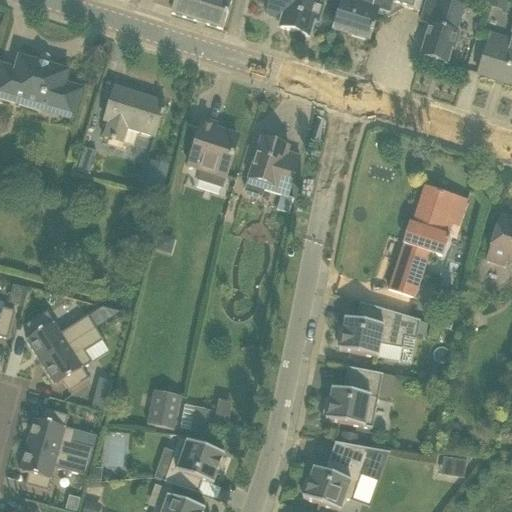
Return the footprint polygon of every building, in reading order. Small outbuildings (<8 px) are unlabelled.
[(172,15),(222,31),(231,2),(231,0),(150,0),(150,2),(174,10),(172,15)] [(279,29),(309,38),(314,22),(318,23),(323,6),(320,5),(321,0),(271,0),(266,16),(282,21),(279,29)] [(343,1),(334,31),(369,42),(371,34),(373,35),(374,30),(373,30),(378,12),(377,12),(378,6),(392,10),(393,5),(394,0),(343,0),(344,1),(343,1)] [(394,0),(393,5),(413,11),(416,0),(394,0)] [(452,50),(454,51),(459,35),(456,34),(464,7),(440,0),(439,0),(431,27),(430,26),(421,58),(447,66),(452,50)] [(488,0),(487,6),(506,12),(510,0),(488,0)] [(511,37),(511,42),(490,36),(478,76),(511,86),(511,37)] [(15,71),(1,67),(0,68),(0,99),(40,111),(42,104),(57,109),(63,108),(68,106),(72,101),(71,96),(69,91),(64,88),(68,73),(19,58),(15,71)] [(122,145),(122,143),(127,129),(154,138),(161,118),(163,118),(164,114),(162,114),(164,110),(137,102),(139,97),(115,89),(104,122),(109,124),(105,139),(122,145)] [(216,126),(203,122),(188,167),(226,180),(238,143),(213,135),(216,126)] [(289,149),(261,140),(248,180),(275,188),(274,194),(287,199),(300,158),(288,154),(289,149)] [(77,172),(89,176),(92,164),(80,161),(77,172)] [(166,174),(168,167),(151,162),(149,170),(166,174)] [(403,245),(430,254),(441,258),(447,242),(448,242),(449,239),(448,239),(448,237),(442,235),(455,199),(443,195),(443,194),(439,192),(438,193),(424,189),(412,225),(410,224),(403,245)] [(511,225),(501,222),(489,256),(511,263),(511,225)] [(398,261),(388,291),(415,300),(425,269),(430,254),(403,245),(398,261)] [(13,287),(9,303),(22,307),(27,290),(13,287)] [(339,351),(339,352),(378,360),(378,358),(377,358),(380,345),(402,350),(404,338),(416,340),(419,324),(420,324),(420,323),(360,304),(359,306),(360,306),(357,323),(345,320),(344,322),(345,322),(343,333),(339,332),(337,347),(340,348),(340,351),(339,351)] [(0,339),(8,341),(15,313),(2,310),(0,317),(0,339)] [(97,313),(88,318),(96,330),(104,325),(97,313)] [(41,365),(96,330),(88,318),(61,335),(47,314),(27,327),(33,338),(26,342),(41,365)] [(83,371),(92,365),(85,354),(104,342),(96,330),(41,365),(55,388),(62,384),(69,394),(89,381),(83,371)] [(371,429),(381,376),(347,369),(347,371),(348,371),(344,393),(332,390),(331,392),(332,392),(330,402),(326,402),(323,417),(327,418),(327,421),(326,420),(326,422),(372,431),(372,429),(371,429)] [(104,412),(112,383),(100,380),(92,409),(104,412)] [(147,426),(175,431),(182,399),(154,392),(147,426)] [(219,399),(215,421),(230,424),(234,403),(219,399)] [(196,409),(191,433),(209,436),(214,412),(196,409)] [(76,432),(65,429),(68,418),(45,412),(42,423),(34,421),(27,447),(90,464),(94,450),(73,445),(76,432)] [(108,433),(106,467),(127,468),(128,434),(108,433)] [(222,460),(223,458),(224,458),(224,456),(186,444),(186,445),(187,445),(183,457),(175,455),(166,484),(164,483),(164,484),(198,496),(199,495),(197,494),(201,483),(213,487),(214,485),(213,485),(217,475),(220,476),(225,462),(222,460)] [(302,500),(321,507),(335,511),(340,511),(344,500),(351,502),(369,452),(370,452),(371,451),(335,444),(334,445),(335,446),(325,474),(313,470),(313,471),(313,472),(310,481),(306,480),(301,495),(305,496),(304,499),(303,499),(302,500)] [(90,464),(27,447),(20,474),(28,476),(25,487),(48,494),(55,470),(86,478),(90,464)] [(464,478),(467,461),(453,459),(450,476),(464,478)] [(72,511),(75,511),(79,500),(69,498),(66,510),(72,511)] [(204,511),(205,511),(168,498),(168,499),(169,500),(164,511),(157,509),(156,511),(204,511)]
